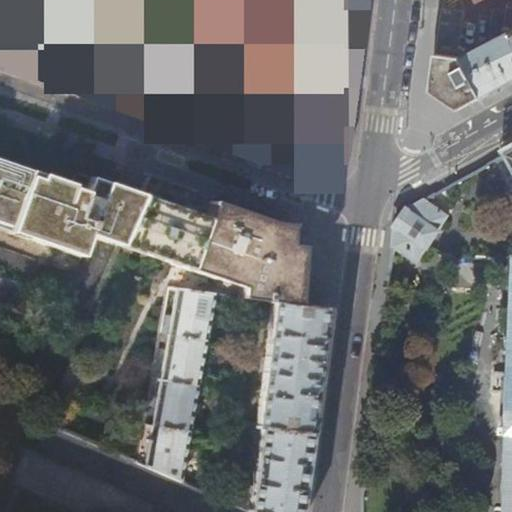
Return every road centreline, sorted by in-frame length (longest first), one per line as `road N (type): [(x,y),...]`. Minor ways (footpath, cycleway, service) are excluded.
road 1 (residential): [(0,82),(326,194),(368,193)]
road 2 (residential): [(368,193),(329,511)]
road 3 (residential): [(395,0),(368,193)]
road 4 (residential): [(368,193),(511,116)]
